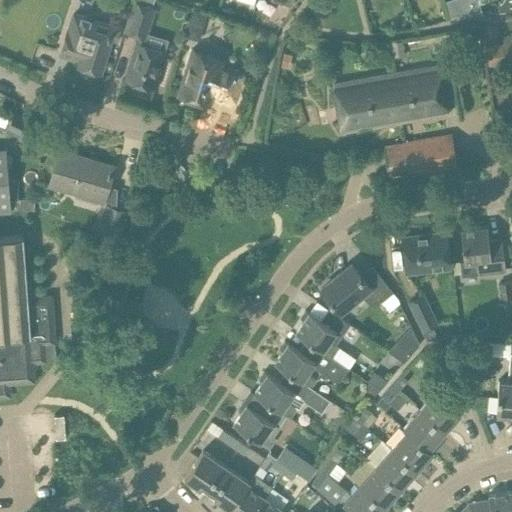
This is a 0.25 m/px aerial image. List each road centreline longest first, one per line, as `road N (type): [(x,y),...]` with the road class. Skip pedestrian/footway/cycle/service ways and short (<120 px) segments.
road 1 (unclassified): [(150,475),(310,244),(375,204),(511,186)]
road 2 (residential): [(203,164),(178,134),(60,103),(0,77)]
